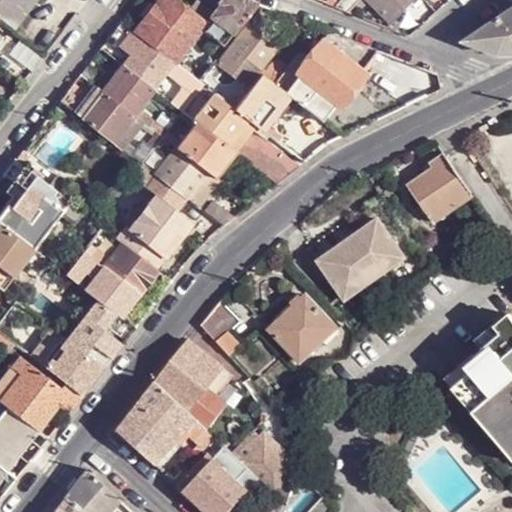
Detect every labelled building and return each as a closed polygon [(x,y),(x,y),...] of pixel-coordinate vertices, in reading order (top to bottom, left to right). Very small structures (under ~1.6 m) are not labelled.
[(0,0),(0,21),(13,31),(36,0),(0,0)] [(170,0),(161,0),(137,32),(176,64),(201,31),(202,30),(205,26),(170,0)] [(175,0),(170,0),(205,26),(207,24),(206,23),(187,8),(175,0)] [(196,0),(193,0),(187,8),(206,23),(207,24),(211,19),(214,15),(196,0)] [(250,0),(224,0),(214,15),(211,19),(233,36),(242,26),(259,3),(250,0)] [(350,13),(363,0),(341,0),(335,7),(350,13)] [(412,0),(368,0),(391,22),(412,0)] [(511,54),(511,11),(464,42),(493,54),(498,55),(511,54)] [(202,30),(225,48),(233,36),(211,19),(207,24),(205,26),(202,30)] [(132,54),(123,65),(155,90),(169,73),(184,83),(182,85),(196,95),(204,86),(199,81),(176,64),(137,32),(123,22),(114,33),(128,43),(124,49),(132,54)] [(305,22),(299,31),(304,35),(312,25),(305,22)] [(199,81),(204,86),(207,87),(216,94),(237,111),(244,103),(263,78),(272,66),(280,55),(242,26),(233,36),(225,48),(224,49),(215,61),(199,81)] [(201,31),(224,49),(225,48),(202,30),(201,31)] [(272,66),(263,78),(288,96),(323,124),(337,105),(342,109),(352,95),(366,77),(361,73),(379,51),(351,41),(341,58),(323,43),(308,62),(298,53),(282,74),(272,66)] [(123,65),(103,92),(135,117),(140,110),(155,90),(123,65)] [(89,66),(81,75),(95,86),(103,77),(89,66)] [(237,111),(256,127),(261,131),(288,96),(263,78),(244,103),(237,111)] [(83,102),(76,113),(83,118),(103,92),(95,86),(83,102)] [(183,112),(194,122),(216,94),(207,87),(204,86),(196,95),(183,112)] [(70,91),(61,102),(76,113),(83,102),(70,91)] [(103,92),(83,118),(114,143),(135,117),(103,92)] [(197,123),(229,148),(238,155),(239,156),(246,146),(243,143),(256,127),(237,111),(216,94),(194,122),(197,123)] [(352,95),(342,109),(351,115),(363,100),(352,95)] [(140,110),(135,117),(143,123),(157,134),(163,138),(168,131),(140,110)] [(192,128),(197,123),(194,122),(183,112),(178,118),(192,128)] [(135,117),(114,143),(123,149),(143,123),(135,117)] [(169,130),(168,131),(163,138),(177,149),(208,173),(229,148),(197,123),(192,128),(183,140),(169,130)] [(256,169),(279,187),(302,168),(265,138),(267,135),(261,131),(256,127),(243,143),(246,146),(239,156),(248,163),(256,169)] [(157,134),(138,162),(142,165),(154,149),(158,144),(163,138),(157,134)] [(177,149),(163,138),(158,144),(172,154),(156,175),(197,207),(217,181),(208,173),(177,149)] [(154,149),(142,165),(148,170),(161,154),(154,149)] [(473,197),(446,158),(442,157),(430,166),(432,170),(407,188),(433,225),(473,197)] [(0,223),(1,225),(35,250),(61,217),(67,222),(78,208),(16,161),(13,165),(20,172),(12,182),(14,184),(7,193),(13,198),(0,214),(0,223)] [(13,165),(4,177),(12,182),(20,172),(13,165)] [(130,232),(126,229),(117,240),(123,244),(133,254),(156,271),(193,224),(158,197),(130,232)] [(209,218),(224,229),(236,219),(215,204),(207,215),(209,218)] [(405,262),(379,223),(317,264),(343,303),(405,262)] [(476,233),(481,243),(498,233),(491,224),(476,233)] [(0,226),(0,287),(4,290),(35,250),(1,225),(0,226)] [(103,229),(85,253),(92,258),(110,234),(103,229)] [(123,244),(105,268),(141,296),(158,273),(156,271),(133,254),(123,244)] [(99,300),(122,318),(141,296),(105,268),(92,258),(85,253),(67,276),(77,284),(86,273),(95,280),(87,291),(99,300)] [(429,266),(425,260),(421,264),(426,269),(429,266)] [(17,300),(12,297),(7,303),(12,307),(13,305),(17,300)] [(337,331),(307,299),(291,313),(284,320),(270,332),(300,364),(337,331)] [(17,300),(13,305),(22,312),(25,307),(17,300)] [(67,340),(105,368),(111,360),(121,348),(137,329),(122,318),(99,300),(67,340)] [(220,303),(201,327),(217,345),(228,335),(239,325),(220,303)] [(511,313),(510,311),(494,323),(501,333),(475,353),(483,363),(462,379),(511,437),(511,313)] [(0,322),(0,331),(1,333),(10,321),(5,316),(0,322)] [(49,326),(28,354),(43,366),(62,342),(58,339),(61,335),(49,326)] [(0,347),(8,354),(15,344),(1,333),(0,331),(0,347)] [(228,335),(217,345),(230,358),(241,349),(228,335)] [(65,384),(82,397),(105,368),(67,340),(65,338),(62,342),(43,366),(65,384)] [(224,370),(189,342),(169,368),(156,383),(189,414),(198,422),(206,430),(229,403),(211,387),(224,370)] [(474,351),(444,375),(453,386),(462,379),(483,363),(475,353),(474,351)] [(0,383),(0,401),(39,433),(60,406),(70,414),(79,402),(21,357),(0,383)] [(257,378),(252,383),(267,399),(273,393),(257,378)] [(511,437),(462,379),(453,386),(511,458),(511,437)] [(189,414),(156,383),(118,432),(156,467),(189,433),(198,422),(189,414)] [(0,408),(4,411),(0,416),(0,464),(9,472),(18,479),(24,471),(15,465),(33,443),(41,449),(48,440),(40,433),(39,433),(0,401),(0,408)] [(214,438),(206,430),(198,422),(189,433),(202,443),(193,454),(197,458),(200,456),(206,448),(214,438)] [(280,457),(263,442),(243,464),(250,470),(259,479),(284,503),(287,499),(297,472),(280,457)] [(245,495),(259,479),(250,470),(243,464),(225,447),(210,463),(205,458),(204,459),(200,456),(197,458),(174,484),(190,499),(204,511),(209,511),(234,486),(242,493),(245,495)] [(0,501),(2,499),(0,497),(0,483),(9,472),(0,464),(0,501)] [(88,471),(57,510),(59,511),(110,511),(120,501),(88,471)] [(234,486),(209,511),(228,511),(227,510),(242,493),(234,486)] [(322,496),(307,511),(332,511),(335,509),(322,496)]
